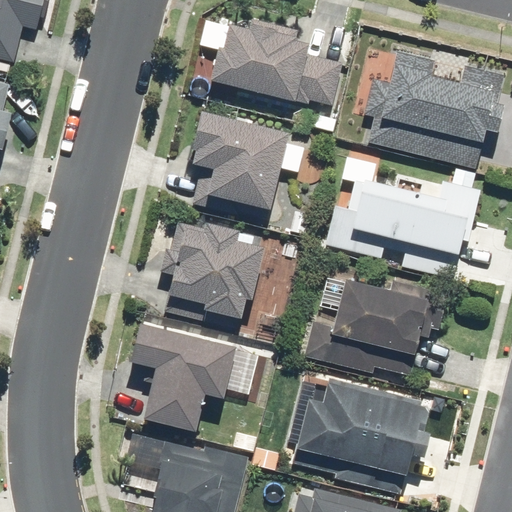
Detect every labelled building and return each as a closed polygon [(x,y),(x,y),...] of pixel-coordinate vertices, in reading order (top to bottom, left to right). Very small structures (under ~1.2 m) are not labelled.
[(0,0),(0,56),(17,61),(25,26),(38,29),(42,15),(47,16),(50,0),(0,0)] [(253,23),(231,18),(226,41),(221,40),(213,78),(312,103),(312,100),(337,105),(347,59),(312,51),(315,36),(301,33),(302,28),(254,18),(253,23)] [(369,142),(483,168),(493,125),(502,127),(509,98),(503,97),(509,71),(398,46),(391,79),(373,75),(364,114),(375,116),(369,142)] [(0,143),(6,146),(16,108),(5,105),(12,81),(0,77),(0,143)] [(293,126),(205,106),(192,161),(214,166),(211,178),(200,176),(192,209),(270,227),(283,171),(293,126)] [(406,252),(403,265),(455,277),(458,265),(464,266),(483,187),(475,185),(479,172),(458,166),(454,180),(445,178),(442,192),(378,177),(382,161),(348,153),(342,176),(356,179),(350,205),(338,202),(328,243),(384,257),(386,247),(406,252)] [(313,208),(295,206),(291,232),(310,235),(313,208)] [(209,216),(207,225),(175,218),(163,270),(174,273),(170,290),(207,299),(206,305),(245,315),(250,294),(256,295),(269,242),(242,235),(245,225),(209,216)] [(392,284),(348,273),(336,324),(314,319),(306,356),(375,372),(377,365),(413,374),(423,333),(432,335),(434,326),(443,329),(452,289),(394,275),(392,284)] [(199,429),(208,393),(227,397),(240,342),(141,318),(131,360),(158,367),(145,416),(199,429)] [(283,356),(299,359),(302,345),(287,341),(283,356)] [(298,448),(417,476),(423,451),(429,453),(435,426),(429,424),(435,401),(330,376),(326,395),(311,392),(298,448)] [(260,435),(237,430),(234,446),(257,451),(260,435)] [(250,463),(252,454),(206,443),(205,447),(165,438),(160,460),(163,461),(151,511),(240,511),(252,463),(250,463)] [(283,452),(260,445),(254,464),(278,470),(283,452)] [(403,511),(405,508),(316,486),(314,494),(301,491),(295,511),(403,511)]
